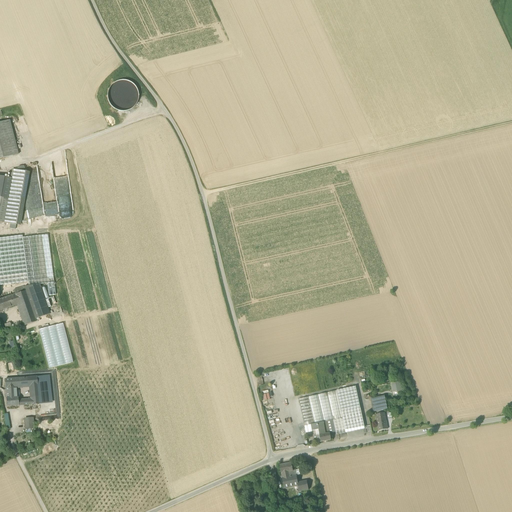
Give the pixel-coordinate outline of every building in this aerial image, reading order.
[(127,81),(121,80),(115,83),(110,87),(108,92),(107,98),(109,104),(114,108),(119,111),(125,111),(131,109),(135,105),(138,100),(138,94),(136,88),(132,83),(127,81)] [(0,123),(0,159),(18,155),(9,121),(0,123)] [(52,165),(39,167),(42,200),(44,200),(46,221),(58,220),(52,165)] [(8,198),(24,201),(30,172),(25,172),(17,170),(13,169),(11,178),(8,198)] [(0,176),(0,196),(8,198),(11,178),(0,176)] [(24,201),(8,198),(3,223),(11,224),(16,225),(20,226),(24,201)] [(28,282),(28,286),(39,285),(47,284),(54,283),(48,235),(22,238),(28,282)] [(0,238),(0,285),(28,282),(22,238),(22,236),(0,238)] [(54,283),(47,284),(49,296),(56,295),(54,283)] [(28,286),(24,287),(25,291),(26,291),(35,319),(50,314),(39,285),(28,286)] [(26,291),(25,291),(15,294),(18,304),(26,325),(36,322),(35,319),(26,291)] [(0,299),(0,310),(18,304),(15,294),(0,299)] [(74,363),(65,323),(41,329),(49,368),(74,363)] [(16,387),(30,386),(37,385),(36,377),(5,380),(5,388),(16,387)] [(391,384),(393,392),(401,390),(399,382),(391,384)] [(30,386),(32,400),(32,405),(39,404),(37,385),(30,386)] [(335,432),(336,435),(365,429),(356,386),(327,393),(327,392),(326,392),(326,393),(299,399),(305,426),(311,425),(327,421),(333,420),(335,432)] [(16,390),(16,387),(5,388),(6,398),(17,398),(17,397),(16,390)] [(6,400),(7,406),(18,405),(18,401),(18,397),(18,396),(17,397),(17,398),(6,398),(6,400)] [(371,399),(373,412),(387,409),(384,396),(371,399)] [(387,430),(385,420),(384,413),(376,415),(377,421),(379,431),(387,430)] [(318,430),(319,435),(330,433),(327,421),(311,425),(312,431),(315,430),(318,430)] [(319,435),(321,442),(331,440),(330,433),(319,435)] [(280,466),(283,478),(296,476),(295,471),(293,471),(291,463),(280,465),(280,466)] [(296,476),(283,478),(285,488),(298,485),(299,492),(309,490),(307,481),(298,483),(296,476)]
